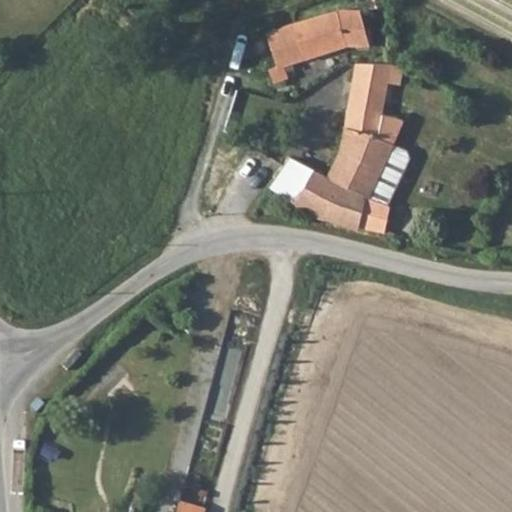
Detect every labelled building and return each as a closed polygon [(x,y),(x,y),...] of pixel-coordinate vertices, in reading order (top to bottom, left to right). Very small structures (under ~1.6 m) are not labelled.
[(359,11),(330,16),(303,22),(315,56),(351,45),(368,43),(359,11)] [(285,65),(315,56),(303,22),(263,32),(277,65),(269,68),(274,82),(289,78),(285,65)] [(347,61),(352,110),(376,110),(372,63),(360,65),(359,60),(347,61)] [(313,213),(347,225),(354,230),(356,231),(357,225),(374,229),(377,214),(364,209),(393,147),(394,145),(376,138),(381,110),(376,110),(352,110),(347,110),(343,147),(332,178),(288,155),(269,183),(313,213)] [(364,209),(377,214),(374,229),(375,230),(408,159),(405,153),(393,147),(364,209)] [(179,511),(207,511),(208,507),(181,503),(179,511)]
